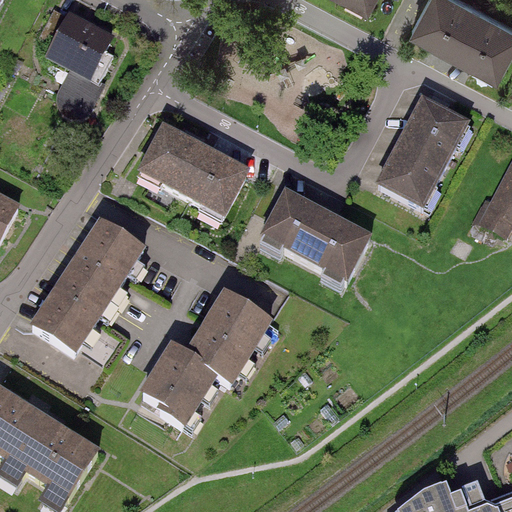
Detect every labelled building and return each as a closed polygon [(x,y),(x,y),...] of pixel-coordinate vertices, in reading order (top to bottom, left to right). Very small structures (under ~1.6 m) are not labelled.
[(511,47),(511,20),(472,0),(424,0),(409,28),(497,75),(511,47)] [(70,24),(46,70),(97,96),(113,64),(106,60),(113,47),(70,24)] [(425,214),(472,126),(423,101),(376,189),(425,214)] [(226,223),(252,175),(164,128),(138,176),(226,223)] [(511,164),(478,228),(503,241),(511,226),(511,164)] [(349,288),(374,240),(285,193),(260,241),(349,288)] [(0,249),(22,209),(0,196),(0,249)] [(146,252),(100,222),(31,330),(78,360),(81,355),(110,374),(130,344),(100,324),(146,252)] [(274,325),(225,295),(187,357),(203,366),(201,370),(219,381),(235,390),(274,325)] [(187,433),(219,381),(201,370),(203,366),(187,357),(172,348),(141,399),(159,410),(156,414),(187,433)] [(66,511),(102,455),(0,391),(0,462),(5,466),(0,473),(0,484),(18,496),(28,480),(48,492),(38,507),(45,511),(66,511)] [(511,511),(511,506),(496,511),(442,511),(437,497),(423,502),(411,511),(511,511)]
